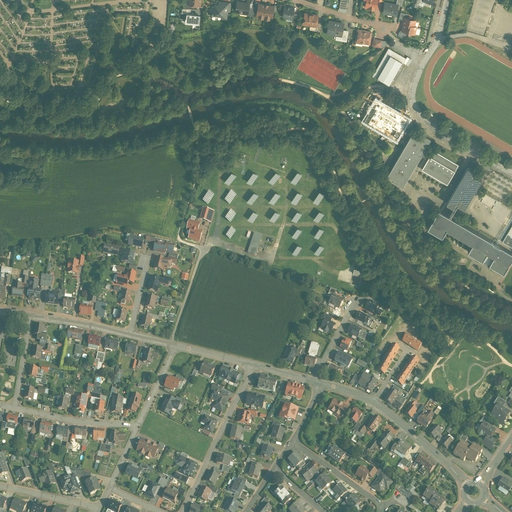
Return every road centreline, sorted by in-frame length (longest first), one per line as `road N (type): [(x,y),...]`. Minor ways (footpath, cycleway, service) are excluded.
road 1 (residential): [(511,173),(432,126),(413,103),(446,0)]
road 2 (residential): [(182,511),(253,365)]
road 3 (residential): [(466,485),(373,402)]
road 4 (residential): [(14,408),(137,427)]
